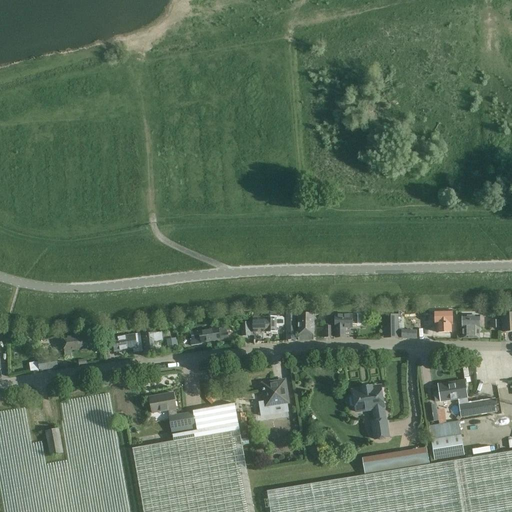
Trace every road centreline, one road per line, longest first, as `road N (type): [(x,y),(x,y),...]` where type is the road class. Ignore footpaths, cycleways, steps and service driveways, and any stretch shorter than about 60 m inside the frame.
road 1 (unclassified): [(0,384),(305,345),(511,346)]
road 2 (tertiary): [(511,265),(232,273)]
road 3 (tertiary): [(232,273),(86,289),(0,277)]
